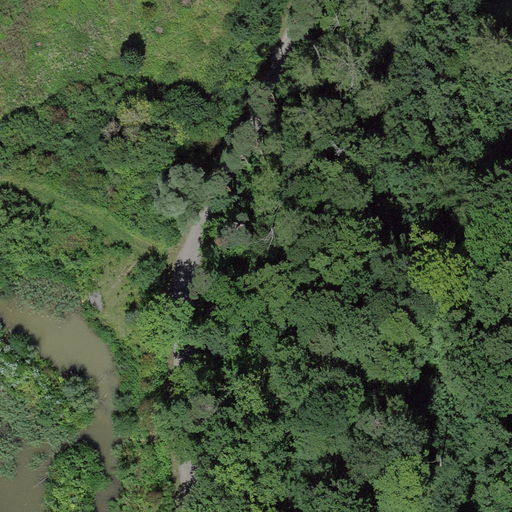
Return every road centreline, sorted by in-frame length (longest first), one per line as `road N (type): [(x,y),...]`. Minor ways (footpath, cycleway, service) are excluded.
road 1 (track): [(311,0),(188,265),(183,299)]
road 2 (track): [(183,299),(190,511)]
road 3 (motorway): [(0,90),(86,0)]
